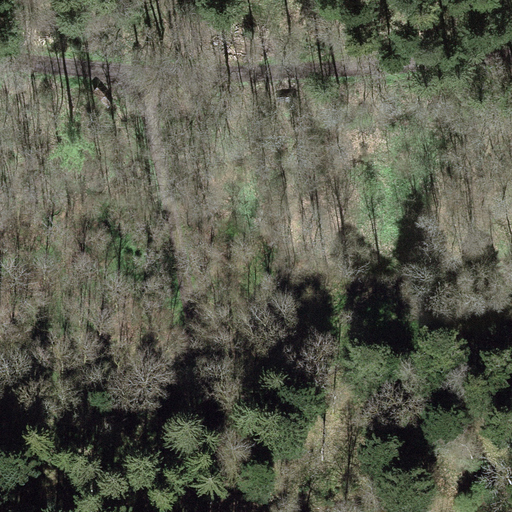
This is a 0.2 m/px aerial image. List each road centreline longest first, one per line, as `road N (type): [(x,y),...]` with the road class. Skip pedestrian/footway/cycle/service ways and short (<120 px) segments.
road 1 (track): [(0,56),(140,74),(511,80)]
road 2 (track): [(221,511),(217,427),(140,74)]
